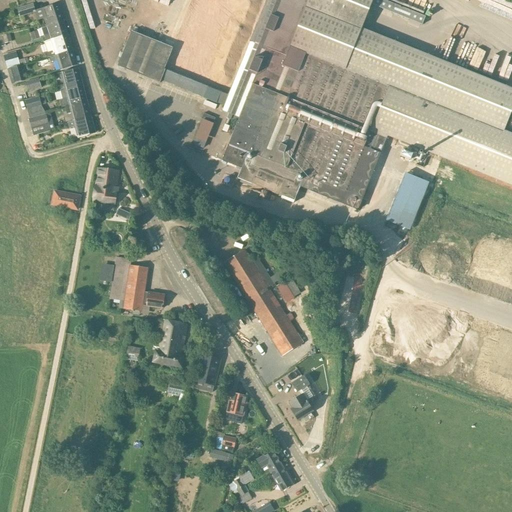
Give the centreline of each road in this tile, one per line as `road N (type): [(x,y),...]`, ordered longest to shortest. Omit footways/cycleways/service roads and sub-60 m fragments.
road 1 (tertiary): [(329,511),(161,234),(112,136),(66,0)]
road 2 (track): [(112,136),(100,142),(92,165),(25,511)]
